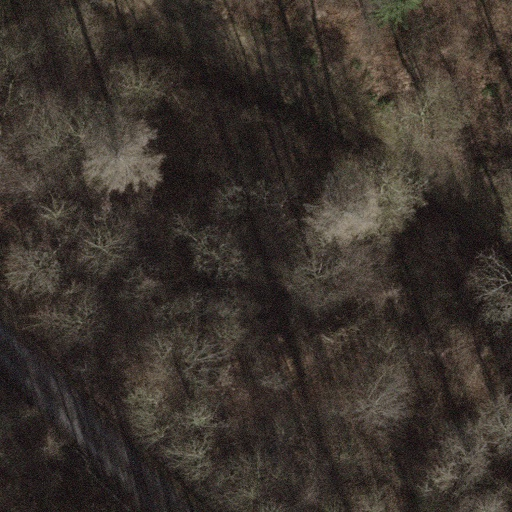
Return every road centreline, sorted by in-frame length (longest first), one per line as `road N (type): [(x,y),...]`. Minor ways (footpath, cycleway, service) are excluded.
road 1 (track): [(511,204),(152,0)]
road 2 (track): [(0,333),(183,511)]
